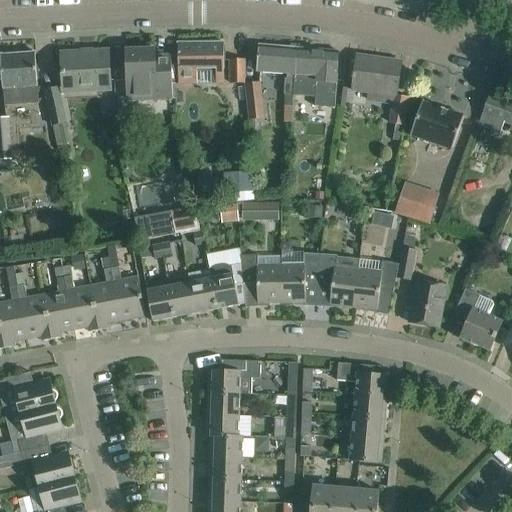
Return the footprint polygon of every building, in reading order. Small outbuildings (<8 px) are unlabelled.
[(178,42),(179,62),(180,84),(198,83),(217,83),(225,83),(224,62),(224,42),(178,42)] [(259,45),(257,72),(287,74),(287,79),(285,79),(284,93),(284,104),(293,105),(294,94),(296,48),(259,45)] [(296,48),(294,94),(305,95),(316,95),(315,106),(334,107),(337,71),(339,51),(322,50),(296,48)] [(128,79),(128,101),(173,100),(172,56),(156,56),(156,49),(126,49),(127,79),(128,79)] [(61,53),(62,73),(63,87),(95,85),(95,91),(111,90),(110,70),(109,50),(93,51),(93,53),(82,54),(82,52),(61,53)] [(39,103),(37,72),(36,52),(0,54),(5,106),(25,104),(39,103)] [(391,123),(396,123),(393,140),(400,142),(403,124),(406,125),(410,98),(397,96),(402,62),(357,56),(355,75),(352,91),(369,94),(368,100),(394,104),(391,123)] [(230,83),(246,83),(246,60),(230,60),(230,83)] [(247,86),(251,119),(264,117),(260,84),(247,86)] [(45,91),(52,125),(57,146),(72,143),(60,87),(45,91)] [(479,125),(495,130),(499,119),(511,124),(511,129),(511,103),(489,95),(479,125)] [(423,101),(416,120),(411,135),(452,150),(464,116),(423,101)] [(0,159),(12,159),(9,117),(0,117),(0,159)] [(470,160),(467,168),(483,173),(486,165),(470,160)] [(223,178),(199,181),(203,205),(226,203),(223,178)] [(406,184),(397,212),(429,223),(438,194),(406,184)] [(243,220),(279,220),(278,202),(243,202),(243,220)] [(237,204),(229,204),(222,205),(223,222),(238,222),(238,218),(237,204)] [(308,216),(322,218),(323,206),(309,205),(308,216)] [(174,231),(181,230),(182,234),(200,230),(196,207),(192,208),(191,206),(171,210),(174,231)] [(343,222),(358,223),(359,208),(345,206),(343,222)] [(203,231),(194,233),(196,245),(205,244),(203,231)] [(403,248),(399,264),(397,278),(412,281),(417,250),(414,250),(416,238),(405,236),(403,248)] [(161,244),(163,257),(172,255),(170,242),(161,244)] [(152,246),(155,258),(163,257),(161,244),(152,246)] [(108,247),(110,257),(122,321),(146,316),(139,277),(122,280),(115,246),(108,247)] [(305,306),(318,306),(321,254),(304,253),(304,265),(281,265),(282,305),(295,305),(295,303),(305,302),(305,306)] [(73,256),(75,269),(86,267),(84,254),(73,256)] [(258,254),(242,255),(242,263),(245,304),(246,307),(259,306),(259,303),(269,303),(269,306),(282,305),(281,265),(258,265),(258,256),(258,254)] [(321,254),(318,306),(331,307),(331,304),(341,305),(341,308),(354,309),(359,269),(360,259),(337,257),(337,255),(321,254)] [(107,283),(91,286),(99,330),(109,328),(108,323),(122,321),(110,257),(102,259),(107,283)] [(359,269),(354,309),(366,311),(367,308),(377,310),(376,313),(389,315),(397,278),(399,264),(383,261),(381,272),(359,269)] [(211,270),(210,270),(218,309),(245,304),(242,263),(231,266),(228,264),(224,264),(217,265),(213,267),(211,270)] [(70,265),(63,267),(75,330),(89,327),(89,332),(99,330),(91,286),(75,289),(72,276),(70,265)] [(14,266),(6,268),(10,288),(17,286),(16,274),(14,266)] [(60,292),(43,295),(52,339),(62,337),(61,332),(75,330),(63,267),(55,268),(57,279),(60,292)] [(189,274),(190,282),(196,313),(218,309),(210,270),(189,274)] [(17,286),(18,286),(28,339),(41,336),(42,341),(52,339),(43,295),(27,298),(23,273),(16,274),(17,286)] [(418,281),(413,303),(409,322),(439,328),(447,286),(418,281)] [(190,282),(169,286),(175,317),(196,313),(190,282)] [(13,301),(0,303),(0,322),(5,348),(14,346),(14,341),(28,339),(18,286),(10,288),(13,301)] [(147,290),(153,322),(175,317),(169,286),(147,290)] [(466,289),(462,297),(454,315),(468,321),(461,338),(490,350),(503,322),(487,315),(488,311),(491,311),(494,304),(492,301),(480,295),(466,289)] [(209,371),(208,393),(240,394),(240,393),(252,394),(252,378),(260,378),(261,373),(261,361),(222,360),(221,371),(209,371)] [(288,396),(297,396),(298,363),(290,362),(288,393),(288,396)] [(357,382),(355,395),(387,398),(389,376),(380,375),(381,367),(339,363),(337,380),(357,382)] [(303,391),(312,391),(313,369),(304,369),(303,389),(303,391)] [(27,373),(0,379),(0,396),(6,395),(5,390),(9,389),(15,414),(16,414),(56,404),(55,400),(57,398),(57,395),(57,393),(56,391),(54,390),(52,389),(49,379),(30,384),(27,373)] [(208,393),(208,415),(240,416),(240,394),(208,393)] [(355,395),(354,417),(386,420),(387,398),(355,395)] [(288,418),(296,418),(297,396),(288,396),(288,418)] [(302,413),(311,413),(312,402),(303,402),(302,413)] [(56,404),(16,414),(22,438),(16,440),(19,452),(20,452),(45,446),(43,435),(62,429),(59,418),(61,416),(62,414),(61,411),(60,409),(59,408),(56,407),(56,404)] [(302,423),(311,423),(311,413),(302,413),(302,423)] [(207,437),(211,437),(243,438),(243,436),(239,436),(240,416),(208,415),(207,437)] [(354,417),(352,439),(384,441),(386,420),(354,417)] [(287,427),(296,428),(296,418),(288,418),(287,427)] [(211,437),(210,458),(242,459),(243,438),(211,437)] [(287,438),(287,448),(295,449),(296,438),(287,438)] [(350,460),(362,461),(382,463),(384,441),(352,439),(350,460)] [(310,446),(301,445),(301,456),(310,457),(310,446)] [(45,446),(20,452),(23,463),(33,461),(40,486),(74,477),(68,452),(48,457),(45,446)] [(9,455),(0,457),(0,469),(12,466),(9,455)] [(210,458),(210,480),(242,481),(242,459),(210,458)] [(285,482),(294,483),(295,471),(286,471),(285,482)] [(62,511),(61,507),(81,502),(74,477),(40,486),(40,487),(29,490),(34,511),(62,511)] [(210,480),(209,501),(241,502),(242,481),(210,480)] [(285,492),(294,492),(294,483),(285,482),(285,492)] [(302,484),(299,511),(377,511),(379,491),(359,489),(302,484)] [(241,502),(209,501),(208,511),(240,511),(241,504),(241,502)]
